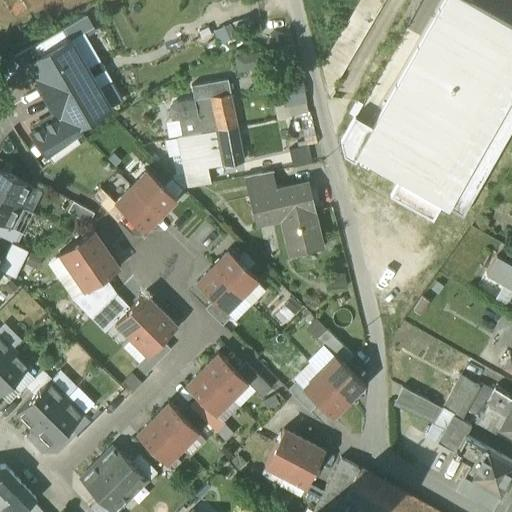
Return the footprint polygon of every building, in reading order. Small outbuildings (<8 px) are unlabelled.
[(360,0),(322,67),(329,96),(384,0),(360,0)] [(511,128),(511,28),(459,0),(443,0),(374,128),(354,118),(340,143),(343,157),(354,163),(357,158),(399,181),(390,197),(433,221),(442,205),(464,217),(511,128)] [(31,49),(37,61),(69,42),(92,29),(85,17),(30,48),(31,49)] [(90,79),(69,42),(37,61),(29,66),(49,99),(71,85),(74,89),(90,79)] [(74,135),(71,130),(107,109),(97,91),(90,79),(74,89),(71,85),(49,99),(60,117),(29,135),(46,155),(74,135)] [(228,80),(191,87),(193,100),(176,104),(172,106),(169,109),(169,114),(171,118),(175,121),(179,121),(182,137),(177,138),(178,139),(201,134),(194,101),(231,94),(228,80)] [(97,91),(107,109),(121,101),(111,83),(97,91)] [(302,83),(283,87),(286,105),(305,102),(302,83)] [(231,94),(194,101),(201,134),(217,132),(236,128),(237,128),(231,94)] [(236,128),(217,132),(224,167),(243,163),(236,128)] [(201,134),(178,139),(177,140),(185,175),(173,178),(183,189),(210,185),(207,170),(222,167),(224,167),(217,132),(201,134)] [(80,144),(74,135),(46,155),(52,164),(80,144)] [(31,186),(0,171),(0,197),(20,208),(31,186)] [(175,199),(147,171),(131,187),(159,215),(175,199)] [(272,174),(244,179),(247,195),(268,190),(269,196),(275,194),(274,192),(276,192),(272,174)] [(268,190),(247,195),(255,227),(281,221),(289,257),(321,249),(313,213),(314,213),(314,210),(312,211),(306,187),(308,186),(308,184),(276,192),(274,192),(275,194),(269,196),(268,190)] [(115,203),(114,203),(125,214),(143,231),(159,215),(131,187),(115,203)] [(115,203),(100,188),(91,197),(117,222),(125,214),(114,203),(115,203)] [(20,208),(0,197),(0,224),(9,229),(20,208)] [(94,214),(73,202),(67,213),(88,224),(94,214)] [(9,229),(0,224),(0,237),(14,244),(19,234),(9,229)] [(92,231),(59,253),(72,272),(105,249),(92,231)] [(105,249),(72,272),(85,291),(105,278),(118,269),(105,249)] [(257,279),(228,251),(212,267),(241,295),(257,279)] [(511,262),(495,253),(485,272),(511,286),(511,290),(507,300),(511,302),(511,262)] [(241,295),(212,267),(196,283),(213,300),(225,311),(241,295)] [(327,291),(344,289),(342,276),(325,277),(327,291)] [(105,278),(85,291),(72,300),(90,319),(116,294),(105,278)] [(90,319),(104,333),(115,322),(129,308),(116,294),(90,319)] [(129,308),(115,322),(131,338),(159,310),(143,294),(129,308)] [(225,311),(213,300),(205,309),(222,325),(230,317),(225,311)] [(159,310),(131,338),(147,354),(147,355),(162,340),(176,326),(159,310)] [(353,356),(326,329),(316,339),(334,356),(335,355),(344,365),(353,356)] [(0,362),(12,350),(0,338),(0,362)] [(162,340),(147,355),(147,354),(136,366),(145,374),(170,349),(162,340)] [(361,349),(354,355),(361,363),(368,356),(361,349)] [(12,350),(0,362),(0,396),(29,367),(12,350)] [(236,371),(218,353),(202,369),(230,397),(246,381),(236,371)] [(334,356),(318,372),(347,400),(363,383),(344,365),(335,355),(334,356)] [(270,388),(245,362),(236,371),(246,381),(262,397),(270,388)] [(230,397),(202,369),(186,385),(199,399),(214,413),(230,397)] [(318,372),(302,388),(317,402),(331,416),(347,400),(318,372)] [(460,375),(442,407),(453,414),(453,415),(461,419),(467,409),(480,386),(479,386),(460,375)] [(49,381),(16,414),(33,431),(66,398),(49,381)] [(492,390),(480,384),(479,386),(480,386),(467,409),(499,426),(511,402),(511,397),(494,387),(492,390)] [(302,388),(299,385),(291,394),(309,410),(317,402),(302,388)] [(441,408),(404,388),(397,401),(435,419),(441,408)] [(230,397),(214,413),(222,421),(238,405),(230,397)] [(66,398),(33,431),(50,448),(83,415),(66,398)] [(199,399),(191,407),(216,431),(224,423),(222,421),(214,413),(199,399)] [(197,430),(169,402),(152,419),(181,447),(197,430)] [(511,402),(499,426),(511,433),(511,402)] [(435,419),(425,436),(437,443),(453,415),(453,414),(442,407),(441,408),(435,419)] [(453,415),(437,443),(453,452),(455,448),(456,449),(464,434),(465,435),(471,425),(461,419),(453,415)] [(181,447),(152,419),(136,435),(165,463),(181,447)] [(303,439),(283,429),(264,464),(285,475),(303,439)] [(465,435),(464,434),(456,449),(455,448),(453,452),(468,461),(455,484),(463,489),(486,446),(465,435)] [(303,439),(285,475),(305,485),(324,450),(303,439)] [(114,446),(97,463),(130,496),(146,479),(132,464),(114,446)] [(511,469),(511,461),(486,446),(463,489),(492,505),(511,469)] [(157,472),(140,456),(132,464),(146,479),(148,481),(157,472)] [(340,457),(311,511),(348,511),(351,507),(343,502),(358,467),(340,457)] [(113,511),(130,496),(97,463),(80,480),(111,511),(113,511)] [(0,467),(0,491),(3,496),(5,497),(19,482),(4,467),(0,467)] [(438,511),(435,509),(358,467),(343,502),(351,507),(359,511),(438,511)] [(10,503),(0,511),(23,511),(33,503),(36,500),(19,482),(5,497),(10,503)] [(5,497),(3,496),(0,499),(0,511),(10,503),(5,497)] [(111,511),(96,497),(87,506),(93,511),(111,511)] [(41,511),(33,503),(23,511),(41,511)]
